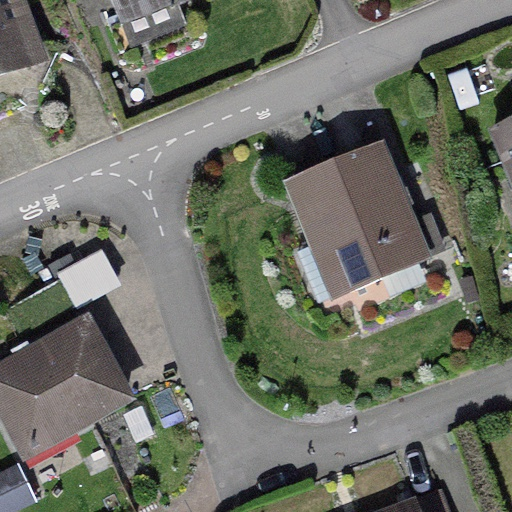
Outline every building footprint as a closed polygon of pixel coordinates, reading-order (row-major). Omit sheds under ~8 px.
[(0,0),(0,77),(36,64),(11,0),(0,0)] [(192,0),(107,0),(115,19),(160,0),(166,0),(170,9),(192,0)] [(511,125),(490,135),(511,188),(511,125)] [(419,266),(373,153),(289,188),(314,249),(326,244),(347,296),(419,266)] [(58,284),(5,312),(19,339),(72,310),(58,284)] [(123,403),(83,329),(0,373),(0,414),(23,457),(123,403)] [(0,511),(14,511),(35,503),(17,468),(0,476),(0,511)]
